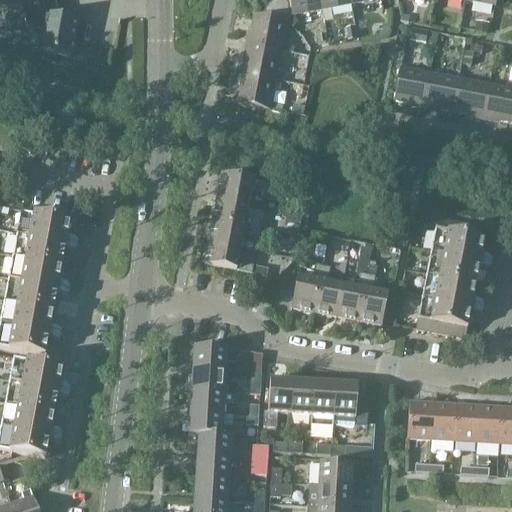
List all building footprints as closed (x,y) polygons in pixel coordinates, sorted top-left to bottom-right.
[(0,0),(0,9),(20,5),(26,28),(43,31),(38,52),(70,58),(77,22),(58,19),(52,0),(0,0)] [(291,18),(321,12),(318,0),(274,0),(271,3),(295,27),(297,24),(291,18)] [(318,0),(321,12),(350,7),(349,0),(318,0)] [(464,0),(464,3),(494,8),(495,0),(464,0)] [(292,30),(295,27),(271,3),(265,9),(263,19),(253,17),(249,39),(247,39),(245,47),(280,53),(286,23),(292,30)] [(246,55),(242,76),(274,84),(280,53),(245,47),(244,54),(246,55)] [(415,109),(422,111),(429,76),(399,70),(393,103),(415,107),(415,109)] [(268,112),(274,84),(242,76),(238,98),(236,98),(234,106),(268,112)] [(431,110),(452,114),(458,82),(429,76),(422,111),(430,112),(431,110)] [(474,120),(481,122),(488,87),(458,82),(452,114),(474,119),(474,120)] [(511,121),(511,92),(488,87),(481,122),(489,123),(490,122),(511,126),(511,121)] [(220,176),(216,199),(248,205),(251,190),(267,193),(268,185),(220,176)] [(216,199),(212,221),(260,230),(261,223),(245,220),(248,205),(216,199)] [(20,214),(16,237),(77,248),(77,246),(75,242),(66,241),(69,223),(20,214)] [(258,238),(260,230),(212,221),(208,244),(240,250),(243,235),(258,238)] [(434,231),(483,241),(485,231),(436,222),(434,231)] [(434,231),(430,255),(491,266),(491,264),(489,260),(480,259),(483,241),(434,231)] [(16,237),(11,259),(61,268),(64,251),(72,253),(76,250),(77,248),(16,237)] [(237,265),(240,250),(208,244),(203,267),(251,276),(253,268),(237,265)] [(430,255),(425,277),(474,286),(478,269),(487,271),(490,268),(491,266),(430,255)] [(57,285),(61,268),(11,259),(7,281),(68,293),(69,291),(66,287),(57,285)] [(290,312),(313,317),(322,269),(314,267),(311,283),(296,280),(290,312)] [(322,269),(313,317),(335,321),(341,289),(326,286),(329,270),(322,269)] [(356,291),(341,289),(335,321),(358,325),(367,277),(359,276),(356,291)] [(374,279),(367,277),(358,325),(380,330),(387,297),(371,294),(374,279)] [(425,277),(421,299),(482,311),(482,309),(480,305),(471,304),(474,286),(425,277)] [(68,295),(68,293),(7,281),(3,304),(52,313),(55,296),(64,298),(68,295)] [(482,313),(482,311),(421,299),(417,322),(466,332),(469,314),(478,316),(482,313)] [(49,330),(52,313),(3,304),(0,319),(0,326),(60,338),(60,336),(58,332),(49,330)] [(503,324),(511,326),(511,312),(506,311),(503,324)] [(464,342),(466,332),(417,322),(415,332),(464,342)] [(60,340),(60,338),(0,326),(0,350),(43,358),(47,341),(56,343),(60,340)] [(193,350),(191,373),(224,375),(225,365),(236,365),(236,353),(225,351),(225,352),(193,350)] [(256,371),(256,350),(248,350),(247,371),(256,371)] [(12,361),(8,384),(69,395),(70,393),(67,389),(58,388),(62,370),(12,361)] [(191,373),(190,394),(235,397),(235,386),(224,386),(224,375),(191,373)] [(260,376),(251,375),(251,376),(250,376),(249,391),(260,392),(260,376)] [(8,384),(4,406),(53,415),(56,398),(65,400),(69,397),(69,395),(8,384)] [(267,416),(277,416),(289,417),(291,385),(269,384),(267,414),(267,416)] [(291,385),(289,417),(311,418),(312,386),(291,385)] [(312,386),(311,418),(310,428),(332,430),(332,428),(334,387),(312,386)] [(356,388),(334,387),(332,428),(366,430),(368,403),(355,402),(356,388)] [(190,394),(189,416),(222,418),(222,406),(235,407),(236,397),(235,397),(190,394)] [(249,405),(248,419),(257,420),(258,405),(249,405)] [(406,442),(430,443),(432,406),(409,405),(406,442)] [(4,406),(0,426),(0,428),(61,440),(61,438),(59,434),(50,432),(53,415),(4,406)] [(432,406),(430,443),(453,444),(455,408),(432,406)] [(453,444),(476,446),(478,409),(455,408),(453,444)] [(478,409),(476,446),(498,447),(501,411),(478,409)] [(511,411),(501,411),(498,447),(511,448),(511,411)] [(267,416),(267,414),(263,414),(262,430),(276,431),(277,416),(267,416)] [(187,438),(197,439),(197,438),(230,440),(231,429),(221,429),(222,418),(189,416),(187,438)] [(257,429),(257,420),(248,419),(245,419),(244,428),(257,429)] [(60,442),(61,440),(0,428),(0,452),(44,461),(48,443),(56,445),(60,442)] [(197,438),(197,439),(196,459),(229,462),(230,440),(197,438)] [(272,456),(287,456),(287,447),(272,446),(272,456)] [(287,447),(287,456),(301,457),(301,447),(287,447)] [(256,449),(255,463),(266,464),(267,450),(256,449)] [(315,458),(330,459),(330,449),(316,449),(315,458)] [(330,449),(330,459),(344,460),(345,450),(330,449)] [(196,459),(195,481),(227,483),(229,462),(196,459)] [(254,478),(265,478),(266,464),(255,463),(254,478)] [(317,489),(352,491),(352,484),(355,483),(355,473),(353,471),(351,471),(351,468),(319,467),(317,489)] [(414,475),(429,476),(429,468),(414,467),(414,475)] [(0,469),(0,477),(2,485),(8,483),(3,468),(0,469)] [(429,468),(429,476),(442,477),(442,469),(429,468)] [(459,478),(474,479),(475,471),(459,470),(459,478)] [(475,471),(474,479),(487,480),(488,472),(475,471)] [(270,486),(280,486),(281,472),(271,472),(270,486)] [(195,481),(193,502),(226,505),(227,483),(195,481)] [(279,501),(280,486),(270,486),(269,501),(279,501)] [(352,491),(317,489),(308,488),(307,510),(316,510),(344,511),(348,511),(350,497),(352,497),(352,491)] [(22,503),(10,507),(11,511),(35,511),(29,492),(20,496),(22,503)] [(255,493),(254,506),(264,507),(265,494),(255,493)] [(230,511),(247,511),(247,498),(230,499),(230,511)] [(193,502),(192,511),(225,511),(226,505),(193,502)]
